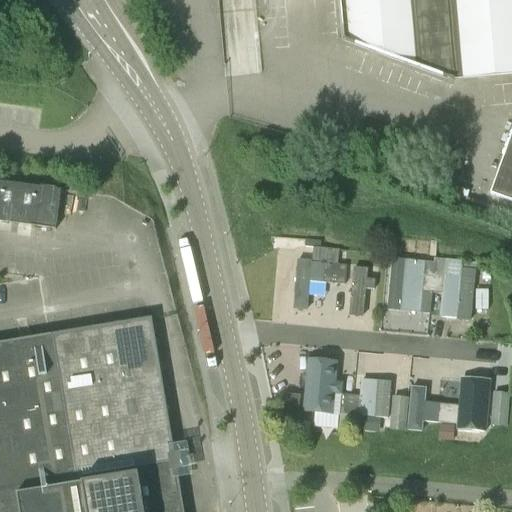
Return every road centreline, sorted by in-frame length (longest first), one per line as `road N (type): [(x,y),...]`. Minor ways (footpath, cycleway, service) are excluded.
road 1 (residential): [(222,331),(169,137),(80,0)]
road 2 (residential): [(493,356),(222,331)]
road 3 (residential): [(255,511),(222,331)]
